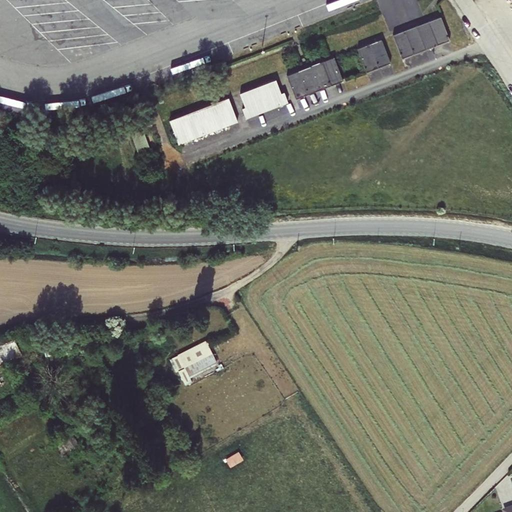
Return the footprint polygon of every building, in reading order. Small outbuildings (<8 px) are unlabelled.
[(440,16),(416,24),(425,49),(449,40),(440,16)] [(416,24),(404,29),(413,53),(425,49),(416,24)] [(404,29),(392,34),(401,58),(413,53),(404,29)] [(368,43),(378,67),(390,62),(380,38),(368,43)] [(356,47),(365,71),(378,67),(368,43),(356,47)] [(333,56),(321,61),(330,85),(342,80),(333,56)] [(321,61),(309,65),(318,89),(330,85),(321,61)] [(309,65),(286,74),(295,98),(318,89),(309,65)] [(275,78),(266,82),(275,106),(287,102),(283,91),(280,92),(275,78)] [(266,82),(248,89),(257,113),(275,106),(266,82)] [(248,89),(239,92),(244,106),(241,107),(245,117),(257,113),(248,89)] [(228,96),(216,101),(226,125),(237,121),(228,96)] [(216,101),(204,105),(213,130),(226,125),(216,101)] [(192,110),(202,134),(213,130),(204,105),(192,110)] [(192,110),(180,114),(190,139),(202,134),(192,110)] [(180,114),(169,119),(178,143),(190,139),(180,114)] [(142,130),(130,134),(140,162),(153,158),(142,130)] [(0,363),(6,361),(21,354),(13,338),(0,344),(0,363)] [(205,340),(169,359),(175,372),(177,370),(184,385),(191,382),(189,377),(217,363),(207,344),(208,343),(205,340)] [(6,361),(0,363),(0,388),(9,385),(6,379),(8,378),(13,389),(19,386),(6,361)] [(71,432),(62,438),(69,450),(78,445),(71,432)] [(238,451),(224,458),(229,467),(242,460),(238,451)]
